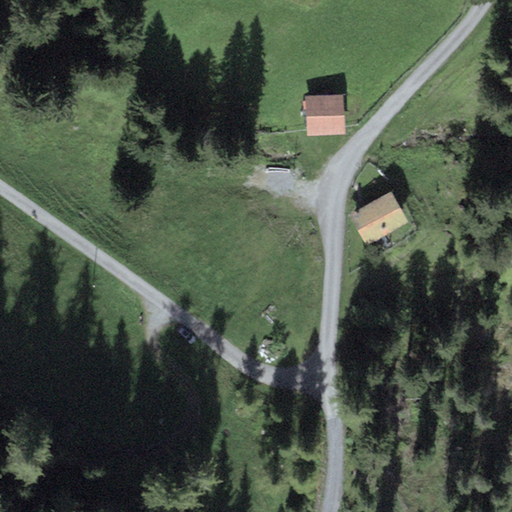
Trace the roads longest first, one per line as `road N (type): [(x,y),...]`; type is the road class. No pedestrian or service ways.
road 1 (residential): [(486,0),(339,164),(327,202),(327,337),(321,362),(293,379),(253,372),(0,186)]
road 2 (track): [(0,366),(28,400),(85,442),(130,453),(167,443),(183,432),(192,407),(190,392),(151,344),(162,302)]
road 3 (track): [(313,371),(330,405),(334,511)]
